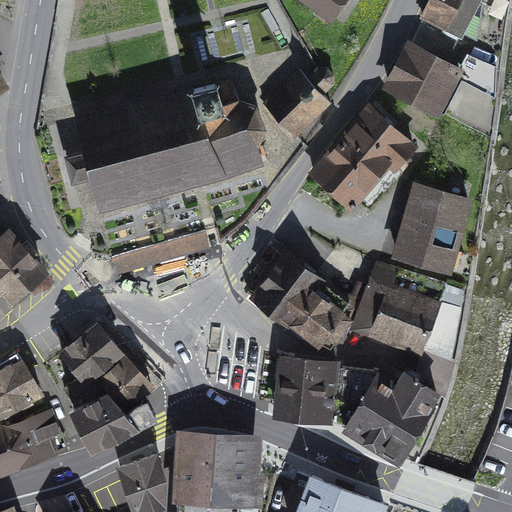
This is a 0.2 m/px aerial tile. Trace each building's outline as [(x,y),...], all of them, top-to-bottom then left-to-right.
[(352,0),(293,0),(332,28),(352,0)] [(464,0),(427,0),(418,21),(448,35),(464,0)] [(462,72),(408,43),(383,90),(437,118),(462,72)] [(291,71),(257,107),(293,141),(327,105),(291,71)] [(228,76),(72,119),(98,213),(263,166),(252,150),(261,134),(251,107),(235,103),(228,76)] [(369,109),(317,174),(353,202),(390,155),(397,161),(412,143),(369,109)] [(468,194),(419,180),(399,252),(448,265),(468,194)] [(205,229),(112,256),(117,274),(120,274),(207,248),(210,247),(205,229)] [(7,232),(0,238),(0,296),(11,309),(47,277),(7,232)] [(278,251),(247,290),(319,344),(331,348),(351,318),(356,306),(300,264),(299,266),(278,251)] [(464,296),(376,266),(355,332),(418,354),(415,373),(448,385),(464,296)] [(96,318),(64,345),(86,371),(97,362),(118,344),(96,318)] [(118,344),(97,362),(129,399),(150,381),(118,344)] [(335,358),(285,353),(279,409),(329,415),(335,358)] [(0,410),(1,410),(38,390),(19,354),(0,365),(0,410)] [(377,365),(345,419),(400,451),(437,388),(403,368),(398,377),(377,365)] [(73,400),(91,442),(149,417),(146,410),(152,407),(146,394),(125,403),(108,385),(73,400)] [(59,447),(46,411),(16,422),(29,458),(59,447)] [(0,468),(29,458),(16,422),(0,427),(0,468)] [(262,439),(174,438),(173,511),(240,511),(241,510),(261,510),(262,439)] [(159,502),(166,499),(165,472),(157,452),(122,466),(138,511),(137,511),(158,511),(162,511),(159,502)] [(377,511),(381,501),(312,475),(298,511),(377,511)] [(76,511),(71,503),(53,511),(76,511)]
